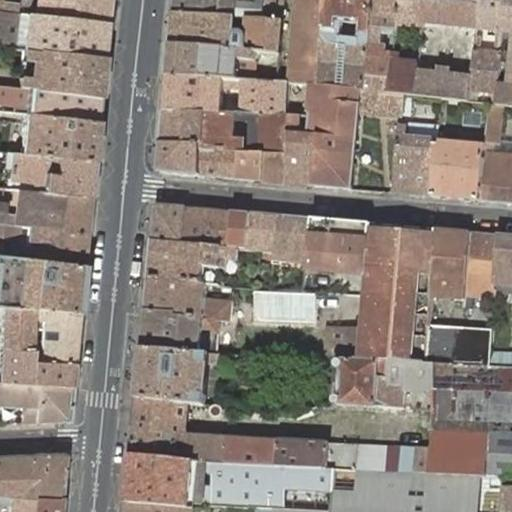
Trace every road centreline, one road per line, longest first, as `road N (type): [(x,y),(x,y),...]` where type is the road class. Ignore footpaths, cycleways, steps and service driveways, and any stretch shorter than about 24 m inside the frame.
road 1 (residential): [(125,183),(511,219)]
road 2 (secondary): [(125,183),(101,439)]
road 3 (secondary): [(144,0),(125,183)]
